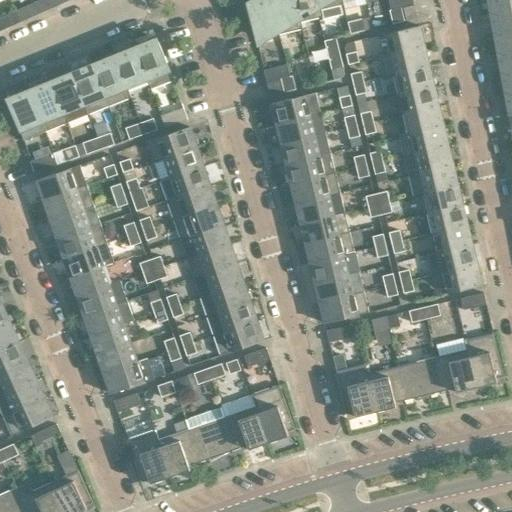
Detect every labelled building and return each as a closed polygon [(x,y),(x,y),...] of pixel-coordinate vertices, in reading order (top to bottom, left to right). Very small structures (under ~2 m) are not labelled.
[(47,0),(51,8),(61,4),(58,0),(47,0)] [(256,36),(278,31),(279,31),(271,0),(254,0),(248,2),(256,36)] [(294,0),(271,0),(279,31),(278,31),(279,33),(303,28),(301,21),(300,21),(294,0)] [(294,0),(300,21),(301,21),(322,16),(318,0),(294,0)] [(318,0),(322,16),(322,19),(343,14),(341,4),(343,4),(341,0),(318,0)] [(414,4),(413,0),(388,0),(391,9),(402,6),(414,4)] [(511,0),(488,0),(491,13),(511,8),(511,0)] [(26,5),(31,17),(41,12),(36,1),(26,5)] [(417,18),(414,5),(404,7),(407,20),(417,18)] [(406,20),(402,6),(391,9),(394,23),(406,20)] [(511,8),(491,13),(494,33),(511,29),(511,8)] [(6,14),(11,26),(21,21),(16,10),(6,14)] [(348,22),(351,33),(365,30),(363,18),(348,22)] [(386,39),(390,53),(390,54),(424,46),(419,25),(380,35),(381,40),(386,39)] [(511,29),(494,33),(498,53),(511,50),(511,29)] [(174,79),(157,37),(135,46),(148,79),(152,88),(174,79)] [(336,37),(324,40),(328,54),(340,52),(336,37)] [(127,87),(148,79),(135,46),(114,54),(127,87)] [(390,54),(380,56),(385,76),(395,74),(429,66),(424,46),(390,54)] [(502,73),(511,71),(511,50),(498,53),(502,73)] [(359,61),(357,51),(346,53),(349,64),(359,61)] [(331,69),(343,66),(340,52),(328,54),(331,69)] [(92,63),(110,105),(131,97),(127,87),(114,54),(92,63)] [(71,71),(88,114),(110,105),(92,63),(71,71)] [(290,76),(289,72),(287,64),(264,69),(267,81),(281,78),(290,76)] [(343,66),(331,69),(334,79),(342,77),(345,74),(343,66)] [(429,66),(395,74),(395,75),(399,94),(434,85),(429,66)] [(50,80),(67,122),(88,114),(71,71),(50,80)] [(361,71),(351,73),(353,84),(364,81),(361,71)] [(506,93),(511,91),(511,71),(502,73),(506,93)] [(284,91),(296,89),(293,75),(290,76),(281,78),(284,91)] [(283,92),(280,79),(267,82),(270,95),(283,92)] [(29,89),(46,131),(67,122),(50,80),(29,89)] [(356,94),(367,92),(364,81),(353,84),(356,94)] [(434,85),(399,94),(404,114),(439,105),(434,85)] [(29,89),(7,98),(24,140),(46,131),(29,89)] [(316,92),(272,102),(277,123),(321,112),(316,92)] [(339,97),(342,107),(352,105),(350,94),(339,97)] [(439,105),(404,114),(409,133),(444,125),(439,105)] [(165,126),(187,119),(183,107),(161,115),(165,126)] [(371,110),(361,113),(363,123),(374,121),(371,110)] [(282,143),(316,135),(326,132),(321,112),(277,123),(282,143)] [(355,114),(344,117),(347,127),(357,125),(355,114)] [(157,129),(154,118),(140,122),(143,134),(157,129)] [(366,134),(376,131),(374,121),(363,123),(366,134)] [(126,127),(130,139),(143,134),(140,122),(126,127)] [(349,138),(360,135),(357,125),(347,127),(349,138)] [(409,133),(399,135),(404,156),(448,145),(444,125),(409,133)] [(190,126),(147,141),(154,161),(197,146),(190,126)] [(115,144),(111,132),(97,137),(101,149),(115,144)] [(316,135),(282,143),(286,163),(331,152),(326,132),(316,135)] [(83,142),(87,153),(101,149),(97,137),(83,142)] [(61,150),(65,161),(79,156),(76,145),(61,150)] [(448,145),(404,156),(409,175),(453,165),(448,145)] [(197,146),(154,161),(160,180),(204,165),(197,146)] [(381,150),(370,152),(373,163),(383,161),(381,150)] [(31,160),(35,171),(57,164),(53,152),(31,160)] [(331,152),(286,163),(291,183),(335,172),(331,152)] [(364,154),(354,157),(356,167),(367,165),(364,154)] [(133,168),(130,158),(120,161),(123,172),(133,168)] [(375,173),(386,171),(383,161),(373,163),(375,173)] [(118,174),(114,163),(104,167),(107,177),(118,174)] [(80,164),(37,179),(44,199),(87,184),(80,164)] [(204,165),(160,180),(167,200),(210,185),(204,165)] [(359,178),(369,175),(367,165),(356,167),(359,178)] [(414,196),(424,194),(423,193),(458,185),(453,165),(409,175),(414,196)] [(340,192),(335,172),(291,183),(296,202),(340,192)] [(137,177),(126,181),(130,191),(140,187),(137,177)] [(121,183),(110,186),(114,197),(124,193),(121,183)] [(87,184),(44,199),(51,218),(94,203),(87,184)] [(210,185),(167,200),(174,219),(217,204),(210,185)] [(458,185),(423,193),(424,194),(428,213),(463,204),(458,185)] [(140,187),(130,191),(133,201),(137,210),(148,206),(141,187),(140,187)] [(387,190),(376,193),(379,204),(389,201),(387,190)] [(301,222),(345,212),(340,192),(296,202),(301,222)] [(117,207),(128,203),(124,193),(114,197),(117,207)] [(366,196),(368,206),(379,204),(376,193),(366,196)] [(389,201),(379,204),(381,214),(392,211),(389,201)] [(94,203),(51,218),(58,238),(101,223),(94,203)] [(174,219),(181,238),(224,223),(217,204),(174,219)] [(368,206),(371,217),(381,214),(379,204),(368,206)] [(463,204),(428,213),(433,233),(467,224),(463,204)] [(305,242),(350,232),(345,212),(301,222),(305,242)] [(150,216),(140,219),(143,230),(153,226),(150,216)] [(134,221),(124,225),(127,235),(138,232),(134,221)] [(64,257),(107,242),(101,223),(58,238),(64,257)] [(224,223),(181,238),(187,257),(230,243),(224,223)] [(467,224),(433,233),(438,252),(472,244),(467,224)] [(147,240),(157,236),(153,226),(143,230),(147,240)] [(400,229),(389,232),(392,242),(402,240),(400,229)] [(131,245),(141,242),(138,232),(127,235),(131,245)] [(310,262),(345,254),(355,251),(350,232),(305,242),(310,262)] [(383,233),(373,236),(375,246),(386,244),(383,233)] [(394,253),(405,250),(402,240),(392,242),(394,253)] [(107,242),(64,257),(71,276),(105,265),(114,261),(107,242)] [(230,243),(187,257),(194,277),(237,262),(230,243)] [(378,257),(388,254),(386,244),(375,246),(378,257)] [(472,244),(438,252),(428,255),(433,275),(442,272),(477,264),(472,244)] [(345,254),(310,262),(315,282),(350,274),(359,271),(355,251),(345,254)] [(160,255),(150,259),(154,269),(164,266),(160,255)] [(140,263),(143,273),(154,269),(150,259),(140,263)] [(237,262),(194,277),(201,296),(244,281),(237,262)] [(442,294),(482,284),(477,264),(442,272),(446,287),(441,289),(442,294)] [(105,265),(71,276),(78,296),(111,284),(105,265)] [(164,266),(154,269),(157,279),(167,276),(164,266)] [(143,273),(147,283),(157,279),(154,269),(143,273)] [(409,269),(399,271),(401,282),(412,280),(409,269)] [(320,302),(364,291),(359,271),(350,274),(315,282),(320,302)] [(393,273),(382,275),(385,286),(395,283),(393,273)] [(404,292),(414,290),(412,280),(401,282),(404,292)] [(121,281),(111,284),(78,296),(84,315),(127,300),(121,281)] [(244,281),(201,296),(207,315),(250,300),(244,281)] [(388,296),(398,294),(395,283),(385,286),(388,296)] [(325,322),(369,312),(364,291),(320,302),(325,322)] [(487,304),(484,292),(461,298),(464,309),(487,304)] [(177,293),(166,296),(170,307),(180,303),(177,293)] [(161,298),(151,302),(154,312),(164,309),(161,298)] [(127,300),(84,315),(91,334),(125,323),(134,319),(127,300)] [(250,300),(207,315),(214,335),(257,320),(250,300)] [(174,317),(184,313),(180,303),(170,307),(174,317)] [(441,315),(438,303),(423,307),(426,318),(441,315)] [(2,304),(0,304),(0,327),(10,322),(2,304)] [(409,310),(412,322),(426,318),(423,307),(409,310)] [(158,322),(168,319),(164,309),(154,312),(158,322)] [(397,313),(386,316),(389,327),(400,325),(397,313)] [(375,331),(389,327),(386,316),(372,319),(375,331)] [(221,355),(264,340),(257,320),(214,335),(221,355)] [(0,327),(0,349),(19,341),(10,322),(0,327)] [(125,323),(91,334),(98,354),(131,342),(125,323)] [(327,330),(329,342),(353,336),(350,325),(327,330)] [(190,331),(180,335),(183,345),(194,342),(190,331)] [(494,333),(465,339),(467,349),(468,349),(477,387),(497,382),(496,378),(504,376),(494,333)] [(174,337),(164,340),(168,351),(178,347),(174,337)] [(19,341),(0,349),(0,372),(28,360),(19,341)] [(131,342),(98,354),(104,373),(138,361),(131,342)] [(187,355),(197,352),(194,342),(183,345),(187,355)] [(171,361),(181,357),(178,347),(168,351),(171,361)] [(271,359),(267,347),(244,355),(248,366),(271,359)] [(456,387),(457,391),(477,387),(468,349),(467,349),(441,356),(449,389),(456,387)] [(449,389),(441,356),(394,367),(402,400),(449,389)] [(111,393),(154,378),(147,358),(138,361),(104,373),(111,393)] [(237,358),(226,362),(230,374),(241,370),(237,358)] [(28,360),(0,372),(0,394),(36,378),(28,360)] [(226,374),(222,363),(208,368),(212,379),(226,374)] [(367,373),(365,363),(336,370),(347,414),(355,412),(356,416),(376,411),(367,373)] [(396,406),(395,402),(402,400),(394,367),(367,373),(376,411),(396,406)] [(194,373),(198,384),(212,379),(208,368),(194,373)] [(180,391),(192,386),(188,375),(175,379),(180,391)] [(36,378),(0,394),(0,408),(3,416),(45,397),(36,378)] [(162,384),(158,385),(162,397),(166,395),(176,391),(172,380),(162,384)] [(289,435),(287,431),(295,429),(279,384),(252,394),(256,405),(269,442),(289,435)] [(136,393),(114,400),(118,412),(140,404),(136,393)] [(12,435),(53,416),(45,397),(3,416),(12,435)] [(241,447),(230,414),(226,405),(189,418),(192,428),(184,430),(196,463),(241,447)] [(248,445),(249,449),(269,442),(256,405),(230,414),(241,447),(248,445)] [(40,444),(62,434),(57,423),(35,433),(40,444)] [(159,439),(155,430),(127,439),(142,482),(150,479),(151,483),(171,476),(158,439),(159,439)] [(190,469),(189,465),(196,463),(184,430),(159,439),(158,439),(171,476),(190,469)] [(19,454),(14,443),(0,449),(5,460),(19,454)] [(79,511),(87,508),(85,505),(93,501),(78,470),(52,482),(65,511),(79,511)] [(65,511),(52,482),(27,494),(35,511),(65,511)] [(22,496),(18,487),(0,494),(0,511),(35,511),(27,494),(22,496)]
